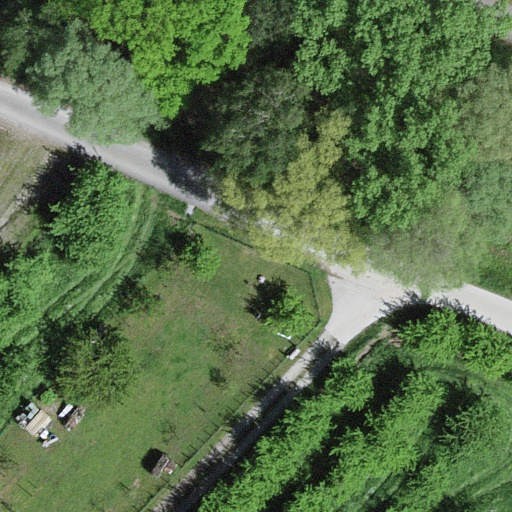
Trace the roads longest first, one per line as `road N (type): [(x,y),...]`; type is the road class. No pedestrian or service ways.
road 1 (track): [(511,332),(0,103)]
road 2 (track): [(371,274),(163,511)]
